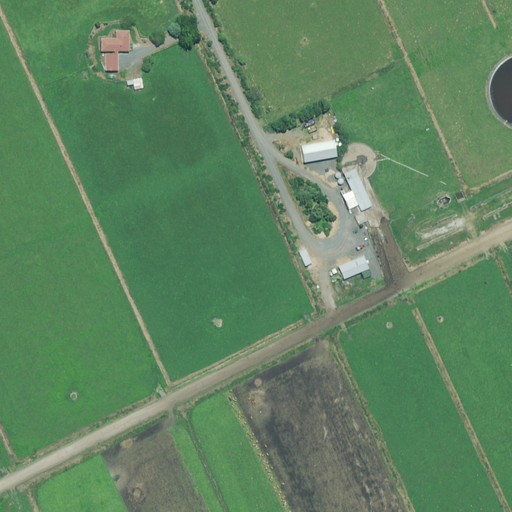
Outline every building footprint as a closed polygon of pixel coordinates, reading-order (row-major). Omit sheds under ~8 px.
[(129,52),(129,31),(116,31),(116,39),(101,39),(101,52),(106,52),(106,71),(118,71),(118,52),(129,52)] [(143,89),(142,79),(127,82),(128,86),(134,85),(135,90),(143,89)] [(336,157),(333,140),(301,146),(304,163),(336,157)] [(371,206),(354,169),(343,174),(351,191),(342,195),(349,210),(358,205),(361,211),(371,206)] [(366,222),(364,215),(356,218),(358,225),(366,222)] [(312,263),(306,249),(299,252),(305,267),(312,263)] [(338,267),(344,279),(361,272),(363,279),(371,276),(364,256),(338,267)]
